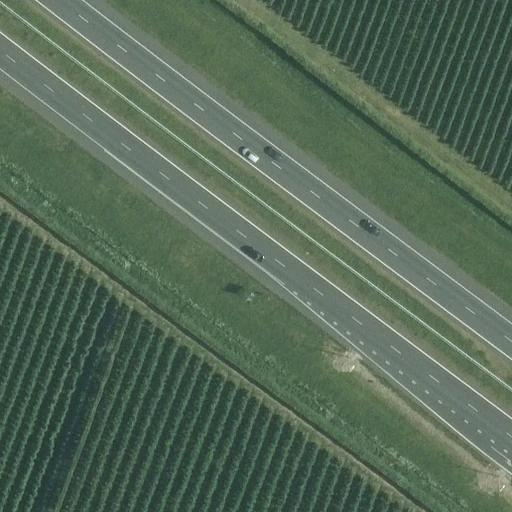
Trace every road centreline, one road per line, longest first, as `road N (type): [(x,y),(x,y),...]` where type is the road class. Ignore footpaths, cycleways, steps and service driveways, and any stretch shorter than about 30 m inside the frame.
road 1 (motorway): [(0,52),(511,433)]
road 2 (motorway): [(511,346),(51,0)]
